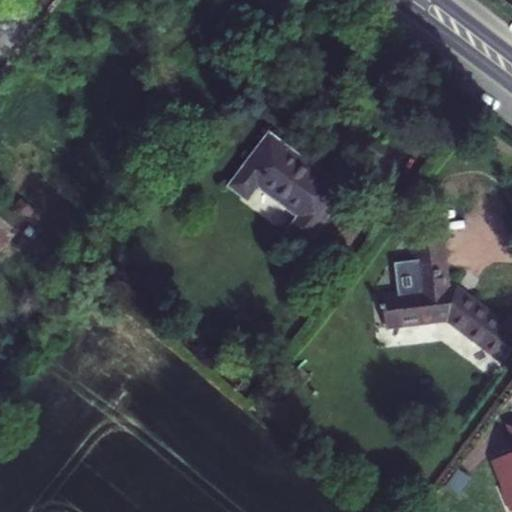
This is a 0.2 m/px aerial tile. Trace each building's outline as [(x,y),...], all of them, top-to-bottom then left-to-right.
[(342,198),(267,141),(250,162),(326,220),(342,198)] [(326,220),(250,162),(227,194),(245,207),(256,191),(297,221),(286,238),(303,250),(326,220)] [(0,194),(0,219),(25,236),(43,209),(33,202),(27,212),(0,194)] [(25,236),(0,219),(0,240),(15,250),(25,236)] [(409,282),(508,358),(511,352),(511,317),(508,315),(502,323),(456,287),(443,287),(441,236),(407,237),(409,282)] [(409,282),(409,291),(378,295),(382,332),(446,327),(501,368),(508,358),(409,282)]
